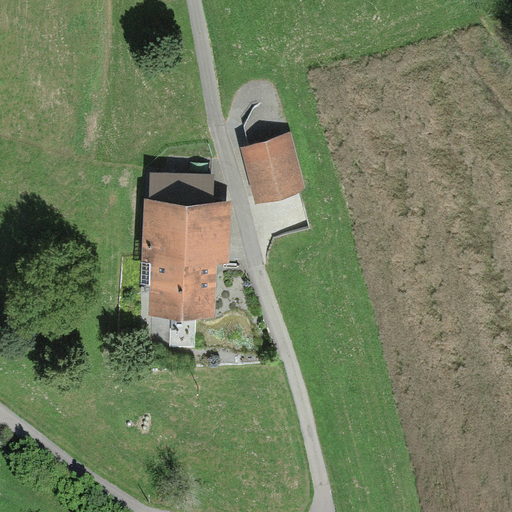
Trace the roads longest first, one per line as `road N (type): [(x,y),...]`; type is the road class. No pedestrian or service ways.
road 1 (residential): [(193,0),(221,141),(308,432),(321,511)]
road 2 (unclassified): [(0,416),(144,511)]
